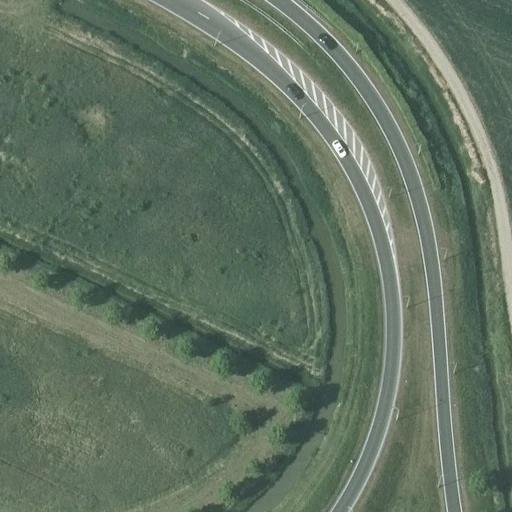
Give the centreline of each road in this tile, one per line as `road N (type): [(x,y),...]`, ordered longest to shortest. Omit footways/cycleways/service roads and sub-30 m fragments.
road 1 (trunk): [(168,0),(289,76),(359,166),(389,261),(389,400),(363,476),(339,511)]
road 2 (trunk): [(455,511),(433,282),(415,190),(388,127),(328,44),(275,0)]
road 3 (track): [(400,0),(474,98),(511,310)]
